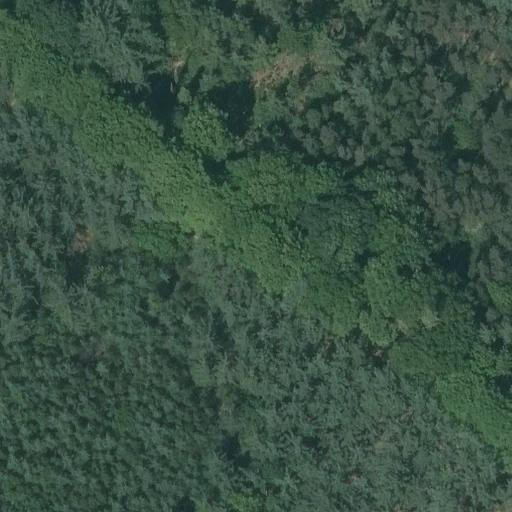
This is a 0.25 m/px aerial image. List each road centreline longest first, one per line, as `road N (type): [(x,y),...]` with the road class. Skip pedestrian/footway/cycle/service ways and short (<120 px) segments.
road 1 (unclassified): [(511,436),(0,39)]
road 2 (track): [(511,462),(0,69)]
